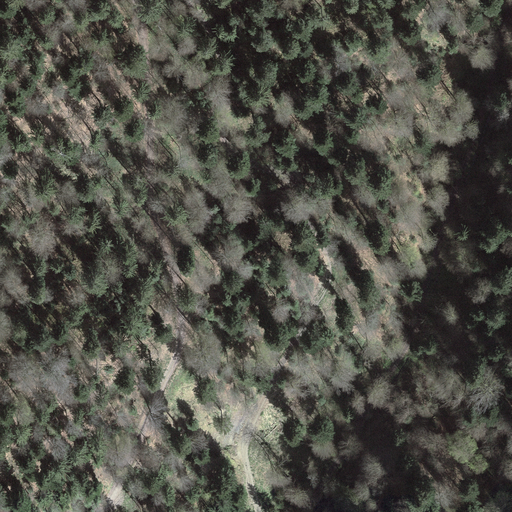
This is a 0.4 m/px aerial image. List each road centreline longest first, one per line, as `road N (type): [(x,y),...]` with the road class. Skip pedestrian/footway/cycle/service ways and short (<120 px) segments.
road 1 (track): [(188,0),(223,57),(221,133),(229,155),(291,173),(330,272),(246,437),(257,511)]
road 2 (track): [(303,511),(387,379),(418,312),(511,0)]
road 3 (track): [(101,511),(181,337),(178,290),(148,194),(145,31),(135,0)]
